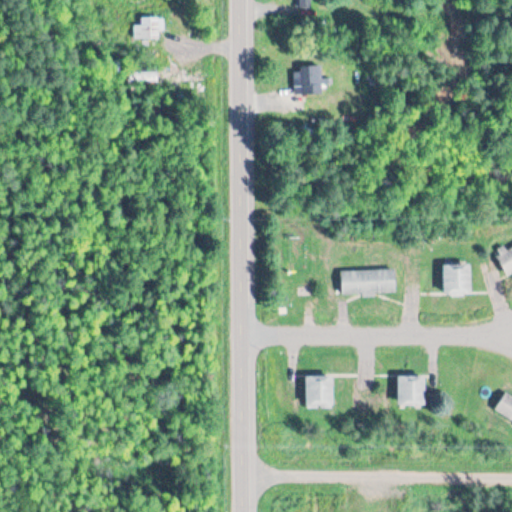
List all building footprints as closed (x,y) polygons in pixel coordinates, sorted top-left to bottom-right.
[(299,0),(300,10),(311,10),(311,0),(299,0)] [(134,25),(134,40),(163,40),(163,18),(141,18),(141,25),(134,25)] [(297,95),(322,95),(322,67),(297,67),(297,95)] [(506,274),(511,271),(511,247),(497,254),(506,274)] [(472,295),(472,264),(443,264),(443,295),(472,295)] [(396,270),(342,270),(342,295),(397,294),(396,270)] [(306,374),(306,407),(334,407),(334,374),(306,374)] [(426,405),(426,375),(398,375),(398,404),(426,405)] [(511,419),(511,395),(506,392),(495,410),(511,419)]
